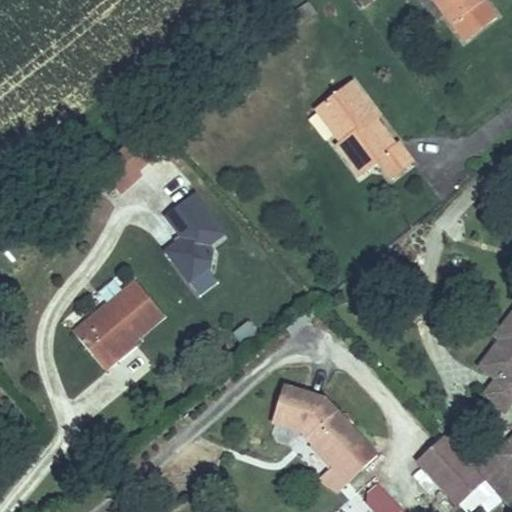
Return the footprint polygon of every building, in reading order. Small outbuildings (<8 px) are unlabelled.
[(434,0),(466,44),(498,19),(484,0),(434,0)] [(379,118),(353,85),(329,104),(353,136),(342,145),(365,173),(379,162),(393,178),(413,161),(399,144),(396,146),(375,120),(379,118)] [(317,113),(342,145),(353,136),(329,104),(317,113)] [(126,140),(95,164),(112,185),(144,161),(126,140)] [(198,297),(222,278),(202,252),(226,234),(193,191),(160,216),(177,238),(162,250),(198,297)] [(74,334),(106,371),(119,361),(113,354),(132,339),(136,344),(166,319),(137,283),(74,334)] [(511,320),(495,340),(502,346),(483,369),(495,380),(498,377),(511,389),(511,400),(507,406),(511,410),(511,320)] [(113,354),(119,361),(138,347),(132,339),(113,354)] [(511,399),(511,389),(498,377),(495,380),(481,397),(500,413),(511,399)] [(327,399),(288,388),(279,424),(305,432),(339,472),(342,470),(354,484),(381,461),(369,448),(327,399)] [(511,435),(488,455),(510,484),(511,482),(511,435)] [(459,507),(484,483),(447,442),(421,466),(459,507)] [(473,467),(496,495),(510,484),(488,455),(473,467)] [(339,472),(335,475),(347,490),(354,484),(342,470),(339,472)]
